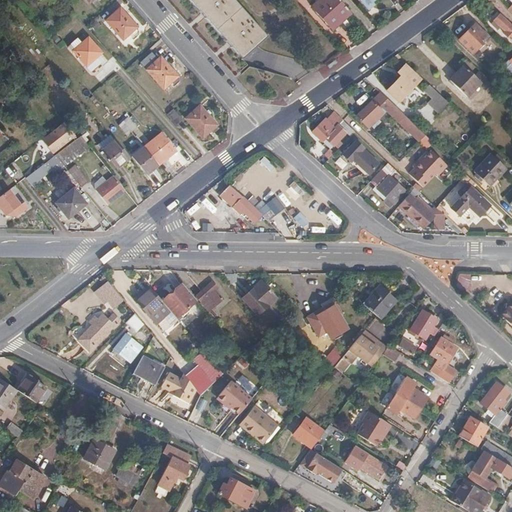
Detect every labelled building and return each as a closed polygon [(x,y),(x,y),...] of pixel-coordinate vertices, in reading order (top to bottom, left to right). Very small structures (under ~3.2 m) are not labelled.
[(189,0),(240,56),(265,33),(235,0),(189,0)] [(332,29),(350,13),(338,0),(318,0),(312,6),(332,29)] [(372,0),(369,0),(364,5),(367,9),(375,2),(372,0)] [(123,38),(137,27),(121,8),(107,20),(123,38)] [(511,26),(499,14),(494,19),(504,30),(502,32),(510,40),(511,37),(511,26)] [(472,52),(488,36),(474,23),(458,39),(472,52)] [(99,50),(86,36),(79,41),(75,37),(70,41),(74,46),(71,49),(84,63),(99,50)] [(164,88),(178,75),(161,57),(159,59),(155,54),(143,65),(164,88)] [(89,71),(99,63),(96,59),(85,67),(89,71)] [(403,95),(419,79),(404,64),(396,72),(400,75),(392,84),(403,95)] [(479,82),(480,81),(474,76),(463,65),(449,79),(466,96),(479,82)] [(479,82),(481,84),(487,78),(479,71),(474,76),(480,81),(479,82)] [(447,102),(429,84),(423,90),(442,108),(447,102)] [(425,135),(379,91),(371,100),(370,99),(355,115),(368,127),(383,112),(377,106),(379,104),(417,140),(418,139),(419,140),(425,135)] [(216,124),(199,105),(185,117),(202,136),(216,124)] [(117,124),(126,135),(139,124),(130,113),(117,124)] [(350,127),(342,119),(335,127),(325,118),(312,131),(322,142),(326,138),(333,145),(334,144),(337,147),(341,143),(338,140),(350,127)] [(74,132),(62,119),(41,138),(51,151),(74,132)] [(144,148),(158,165),(176,150),(161,133),(143,146),(144,148)] [(52,154),(63,166),(89,147),(78,134),(68,141),(52,154)] [(425,135),(419,140),(425,146),(430,141),(425,135)] [(114,167),(126,157),(111,138),(99,148),(114,167)] [(368,175),(378,164),(363,150),(364,149),(355,141),(348,149),(345,146),(342,149),(345,152),(343,154),(351,162),(353,161),(368,175)] [(146,175),(158,165),(144,148),(132,158),(146,175)] [(423,189),(445,165),(428,149),(406,173),(423,189)] [(487,184),(504,168),(489,153),(472,170),(487,184)] [(271,171),(274,165),(262,157),(258,162),(271,171)] [(40,177),(53,167),(47,161),(34,171),(40,177)] [(387,162),(369,181),(375,186),(386,197),(384,199),(383,201),(390,208),(405,190),(391,177),(396,171),(387,162)] [(71,176),(80,187),(86,182),(77,171),(71,176)] [(107,203),(124,189),(120,184),(113,175),(95,189),(107,203)] [(294,181),(289,185),(298,197),(304,193),(294,181)] [(268,222),(229,185),(220,194),(233,206),(235,204),(255,223),(252,225),(259,231),(268,222)] [(386,197),(375,186),(373,189),(384,199),(386,197)] [(8,187),(0,193),(0,207),(6,216),(17,217),(28,207),(24,200),(20,203),(8,187)] [(86,203),(72,187),(55,201),(68,217),(86,203)] [(478,217),(488,206),(469,187),(449,208),(458,216),(467,207),(478,217)] [(454,190),(442,201),(446,206),(459,195),(454,190)] [(434,212),(417,197),(412,192),(399,206),(421,227),(432,216),(432,228),(443,229),(443,216),(434,212)] [(264,203),(261,199),(255,203),(266,220),(283,208),(275,195),(264,203)] [(205,211),(210,216),(216,210),(204,196),(190,209),(197,218),(205,211)] [(224,220),(231,213),(224,206),(217,213),(224,220)] [(302,228),(308,222),(299,211),(292,217),(302,228)] [(467,289),(470,276),(458,273),(454,286),(467,289)] [(208,311),(222,299),(214,290),(217,288),(211,282),(195,296),(208,311)] [(259,315),(277,298),(260,282),(243,299),(259,315)] [(110,311),(122,300),(107,283),(94,292),(110,311)] [(189,292),(182,284),(162,301),(177,317),(196,300),(189,292)] [(363,304),(380,318),(395,299),(379,286),(363,304)] [(170,311),(150,289),(135,301),(155,324),(170,311)] [(511,300),(499,314),(511,326),(511,300)] [(348,328),(333,304),(316,314),(331,338),(348,328)] [(432,337),(438,329),(432,325),(436,319),(422,310),(408,331),(423,340),(426,334),(432,337)] [(143,324),(134,313),(125,322),(135,332),(143,324)] [(89,349),(118,320),(113,314),(108,320),(103,315),(80,338),(89,349)] [(318,351),(323,346),(308,331),(302,336),(318,351)] [(386,346),(387,344),(372,333),(366,341),(360,336),(349,350),(364,361),(353,375),(337,362),(333,367),(357,385),(386,346)] [(129,361),(139,346),(124,335),(113,349),(129,361)] [(432,372),(448,382),(455,372),(444,365),(455,348),(448,343),(450,340),(444,336),(442,339),(440,338),(433,348),(430,346),(423,356),(426,358),(429,355),(436,360),(429,371),(432,372)] [(411,353),(415,347),(402,338),(398,345),(411,353)] [(399,351),(387,344),(386,346),(387,347),(382,353),(393,360),(399,351)] [(323,359),(331,366),(340,354),(332,348),(323,359)] [(224,373),(204,351),(194,360),(214,382),(224,373)] [(142,356),(132,371),(155,384),(163,368),(142,356)] [(27,374),(17,389),(35,402),(46,386),(27,374)] [(399,409),(413,418),(426,398),(412,389),(415,383),(405,376),(385,407),(396,414),(399,409)] [(17,389),(0,377),(0,407),(3,410),(17,389)] [(239,413),(252,398),(231,381),(219,396),(219,399),(222,402),(226,401),(232,407),(239,413)] [(498,429),(507,415),(497,408),(503,401),(500,399),(507,390),(495,381),(479,402),(493,414),(487,422),(498,429)] [(200,411),(205,400),(198,397),(193,408),(200,411)] [(263,443),(277,426),(254,406),(240,424),(263,443)] [(511,418),(507,415),(498,429),(504,432),(511,418)] [(377,423),(379,419),(373,416),(365,429),(368,431),(366,435),(369,436),(365,442),(376,449),(388,431),(377,423)] [(293,435),(311,448),(324,430),(306,418),(293,435)] [(468,419),(458,435),(476,446),(487,427),(476,421),(475,423),(468,419)] [(6,427),(18,437),(22,432),(11,423),(6,427)] [(407,446),(411,440),(399,432),(395,439),(407,446)] [(104,470),(114,450),(93,439),(83,459),(104,470)] [(483,450),(511,467),(511,457),(485,441),(481,449),(483,450)] [(171,458),(157,485),(168,491),(176,477),(182,480),(188,466),(185,465),(189,456),(166,444),(162,453),(171,458)] [(310,448),(299,463),(315,473),(316,471),(332,482),(341,468),(310,448)] [(507,478),(511,470),(511,467),(483,450),(467,477),(480,485),(485,477),(490,468),(507,478)] [(378,479),(386,467),(367,455),(359,467),(378,479)] [(131,485),(142,466),(125,457),(115,476),(131,485)] [(34,496),(46,477),(17,459),(10,470),(8,469),(0,481),(0,482),(16,492),(19,487),(34,496)] [(480,485),(491,492),(496,484),(485,477),(480,485)] [(245,508),(254,491),(230,478),(226,485),(222,484),(217,493),(245,508)] [(464,492),(469,484),(462,480),(457,488),(464,492)] [(489,496),(469,484),(464,492),(457,488),(450,500),(470,511),(479,511),(482,508),(485,503),(489,496)]
